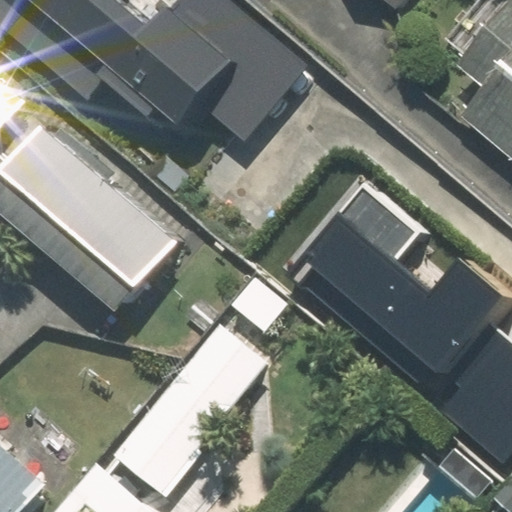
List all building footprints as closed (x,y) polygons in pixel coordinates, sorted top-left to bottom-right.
[(0,0),(0,13),(106,98),(131,67),(196,120),(217,95),(262,131),(320,59),(245,0),(198,0),(178,25),(147,0),(0,0)] [(381,0),(404,18),(418,0),(381,0)] [(467,117),(511,157),(511,8),(463,62),(493,89),(467,117)] [(0,142),(30,106),(0,81),(0,221),(3,218),(127,320),(187,248),(47,132),(17,169),(0,154),(0,142)] [(298,285),(506,455),(511,447),(511,353),(475,324),(500,294),(459,260),(438,286),(404,258),(424,233),(374,192),(298,285)] [(119,456),(168,498),(277,372),(228,330),(119,456)] [(502,475),(456,438),(432,468),(478,505),(502,475)] [(0,511),(33,511),(53,489),(0,444),(0,511)] [(161,511),(105,464),(64,511),(161,511)] [(511,474),(494,495),(511,511),(511,474)]
